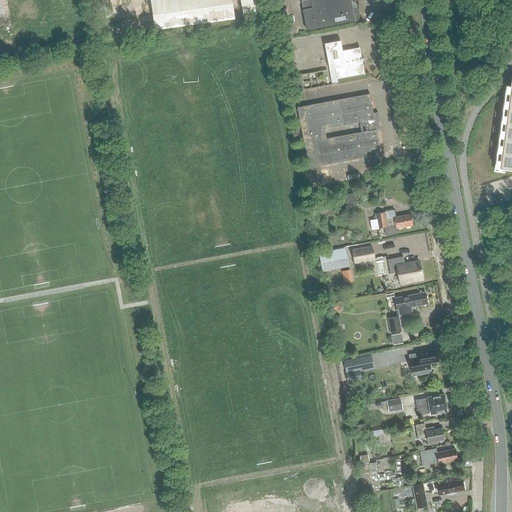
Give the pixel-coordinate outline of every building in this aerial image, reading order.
[(358,6),(358,10),(352,10),(349,0),(304,0),(301,1),(303,11),(306,31),(354,22),(354,21),(358,21),(358,25),(359,25),(358,6)] [(150,2),(100,10),(104,36),(154,29),(150,2)] [(287,11),(276,13),(281,41),(292,39),(287,11)] [(337,80),(364,75),(365,76),(363,63),(364,60),(362,58),(360,48),(359,48),(359,49),(343,52),(341,42),(325,45),(332,84),(338,83),(337,80)] [(288,76),(290,91),(304,89),(301,74),(288,76)] [(511,78),(511,79),(511,87),(499,169),(505,170),(511,170),(511,78)] [(372,104),(370,96),(368,96),(340,101),(334,102),(297,108),(308,169),(321,167),(344,163),(368,159),(381,156),(379,145),(383,144),(378,114),(374,115),(372,104)] [(274,124),(263,127),(267,148),(279,146),(276,131),(282,129),(279,117),(273,118),(274,124)] [(246,130),(235,133),(239,154),(251,152),(248,137),(254,135),(252,123),(245,125),(246,130)] [(222,129),(216,130),(218,143),(224,142),(227,157),(239,154),(235,133),(224,135),(222,129)] [(201,140),(190,142),(194,163),(206,161),(203,146),(209,145),(207,132),(200,134),(201,140)] [(177,138),(170,140),(173,152),(179,151),(182,166),(194,163),(190,142),(179,144),(177,138)] [(151,144),(144,145),(146,157),(152,156),(156,171),(167,169),(163,147),(152,149),(151,144)] [(223,192),(212,194),(217,214),(227,212),(228,216),(235,215),(232,202),(226,204),(223,192)] [(345,194),(342,195),(343,196),(344,200),(346,199),(347,203),(356,200),(354,193),(345,196),(345,195),(345,194)] [(212,194),(202,196),(206,217),(217,214),(212,194)] [(202,196),(191,198),(196,219),(206,217),(202,196)] [(191,198),(181,201),(185,221),(196,219),(191,198)] [(173,214),(166,216),(168,228),(175,227),(174,223),(185,221),(181,201),(170,203),(173,214)] [(281,220),(266,223),(268,235),(290,231),(288,219),(294,218),(292,211),(280,214),(281,220)] [(386,213),(375,214),(376,220),(378,229),(384,228),(386,235),(398,233),(397,229),(412,226),(410,215),(396,218),(387,219),(386,213)] [(290,231),(268,235),(271,247),(286,244),(287,250),(300,247),(298,240),(292,242),(290,231)] [(235,237),(212,241),(214,247),(218,246),(219,251),(237,248),(235,237)] [(183,247),(165,250),(167,261),(185,258),(183,247)] [(352,251),(355,262),(373,259),(371,247),(352,251)] [(237,248),(219,251),(221,262),(239,258),(237,248)] [(320,254),(323,270),(347,266),(344,250),(320,254)] [(289,265),(273,268),(276,280),(297,275),(295,264),(301,263),(300,256),(287,259),(289,265)] [(409,281),(422,278),(419,262),(404,265),(403,257),(387,260),(390,273),(398,272),(400,283),(402,282),(404,284),(408,283),(409,281)] [(185,258),(167,261),(169,272),(187,268),(185,258)] [(239,258),(221,262),(223,272),(241,269),(239,258)] [(187,268),(169,272),(171,282),(189,279),(187,268)] [(241,269),(223,272),(225,283),(243,280),(241,269)] [(350,270),(341,271),(343,279),(351,277),(350,270)] [(297,275),(276,280),(278,292),(293,288),(295,295),(307,292),(306,285),(300,287),(297,275)] [(171,282),(173,293),(191,290),(189,279),(171,282)] [(243,280),(225,283),(227,294),(245,290),(243,280)] [(191,290),(173,293),(175,304),(193,300),(191,290)] [(245,290),(227,294),(229,304),(247,301),(245,290)] [(414,307),(415,306),(427,304),(425,293),(408,296),(394,299),(396,310),(398,309),(399,315),(411,312),(410,307),(411,307),(412,308),(414,307)] [(193,300),(175,304),(177,314),(195,311),(193,300)] [(247,301),(229,304),(231,315),(249,312),(247,301)] [(298,310),(282,313),(285,325),(306,320),(304,309),(310,308),(309,301),(296,303),(298,310)] [(342,308),(338,304),(333,309),(337,313),(342,308)] [(195,311),(177,314),(179,325),(197,322),(195,311)] [(398,316),(388,318),(391,334),(401,332),(398,316)] [(306,320),(285,325),(287,336),(302,333),(304,340),(316,337),(315,330),(309,331),(306,320)] [(306,355),(291,358),(293,370),(315,365),(313,354),(319,353),(317,346),(305,349),(306,355)] [(410,361),(409,361),(411,372),(413,372),(413,376),(421,374),(427,373),(428,372),(430,371),(430,369),(429,362),(438,360),(436,351),(427,352),(427,351),(418,353),(409,355),(410,361)] [(257,356),(240,360),(242,371),(259,368),(257,356)] [(360,357),(343,361),(345,374),(359,371),(363,370),(360,357)] [(315,365),(293,370),(296,382),(311,378),(312,385),(324,382),(323,375),(317,376),(315,365)] [(205,366),(188,370),(190,381),(207,378),(205,366)] [(259,368),(242,371),(244,382),(261,378),(259,368)] [(347,382),(361,379),(359,371),(345,374),(347,382)] [(207,378),(190,381),(192,392),(209,388),(207,378)] [(261,378),(244,382),(246,392),(264,389),(262,378),(261,378)] [(192,392),(191,392),(193,402),(211,399),(215,398),(213,388),(209,388),(192,392)] [(264,389),(246,392),(248,403),(265,399),(266,399),(264,389)] [(314,400),(299,403),(301,415),(323,410),(321,399),(326,398),(325,391),(313,393),(314,400)] [(444,396),(444,395),(416,400),(419,414),(430,412),(430,414),(447,411),(445,402),(447,401),(446,396),(444,396)] [(400,398),(387,400),(387,401),(387,405),(388,410),(402,407),(400,398)] [(211,399),(193,402),(195,413),(196,413),(213,409),(211,399)] [(265,399),(248,403),(250,413),(267,410),(265,399)] [(213,409),(196,413),(198,423),(215,420),(213,409)] [(267,410),(250,413),(252,424),(269,421),(267,410)] [(323,410),(301,415),(303,426),(319,423),(320,430),(332,427),(331,420),(325,421),(323,410)] [(215,420),(198,423),(200,434),(217,431),(215,420)] [(269,421),(252,424),(254,435),(272,432),(269,421)] [(425,428),(424,423),(415,425),(417,437),(426,436),(427,444),(436,443),(436,441),(443,440),(441,428),(434,429),(433,427),(425,428)] [(217,431),(200,434),(202,445),(219,442),(217,431)] [(323,446),(308,449),(310,461),(332,456),(330,445),(336,444),(334,437),(322,440),(323,446)] [(456,453),(455,452),(455,450),(447,451),(447,450),(436,452),(436,448),(421,451),(423,462),(437,460),(438,464),(447,462),(448,461),(456,460),(456,457),(457,456),(456,453)] [(272,457),(261,459),(265,479),(276,477),(274,466),(281,464),(278,452),(271,453),(272,457)] [(368,454),(359,456),(360,464),(369,462),(368,454)] [(332,456),(310,461),(313,473),(328,469),(329,476),(342,473),(340,466),(334,468),(332,456)] [(261,459),(251,461),(255,481),(265,479),(261,459)] [(251,461),(240,463),(244,484),(255,481),(251,461)] [(240,463),(230,465),(234,486),(244,484),(240,463)] [(368,463),(361,464),(363,495),(380,491),(376,466),(376,463),(370,464),(368,464),(368,463)] [(218,464),(211,465),(214,478),(221,476),(223,488),(234,486),(230,465),(219,468),(218,464)] [(457,481),(456,477),(435,481),(438,496),(447,494),(447,496),(457,494),(457,492),(465,491),(462,480),(457,481)] [(427,507),(422,483),(411,486),(416,509),(427,507)] [(344,511),(341,496),(330,499),(332,511),(344,511)] [(332,511),(330,499),(318,501),(320,511),(332,511)] [(320,511),(318,501),(307,503),(309,511),(320,511)] [(309,511),(307,503),(296,505),(297,511),(309,511)]
